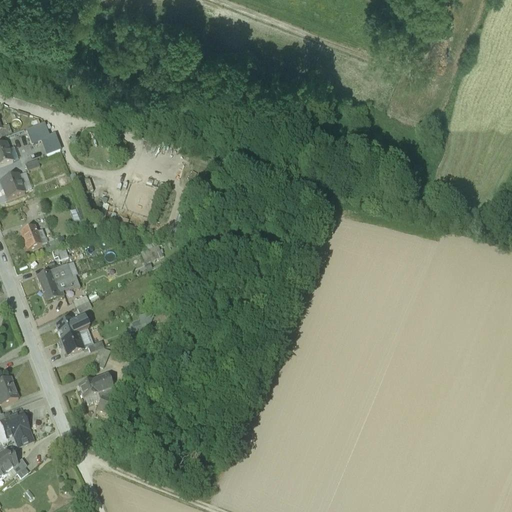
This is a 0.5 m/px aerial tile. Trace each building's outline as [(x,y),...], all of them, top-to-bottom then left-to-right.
[(45,127),(27,134),(32,147),(41,143),(46,156),(59,151),(55,139),(50,140),(45,127)] [(7,130),(1,133),(0,133),(3,141),(10,138),(7,130)] [(6,146),(0,147),(0,166),(12,162),(6,146)] [(212,158),(187,150),(184,159),(209,167),(212,158)] [(28,174),(41,169),(38,163),(25,167),(28,174)] [(195,191),(203,194),(210,179),(199,175),(195,191)] [(19,178),(26,196),(31,193),(25,176),(19,178)] [(18,177),(1,183),(8,202),(26,196),(19,178),(18,177)] [(149,186),(168,192),(171,183),(152,177),(149,186)] [(195,191),(177,185),(161,232),(185,240),(203,194),(195,191)] [(36,229),(22,235),(28,252),(43,247),(41,240),(43,240),(40,234),(38,234),(36,229)] [(43,249),(45,256),(64,249),(62,243),(59,243),(43,249)] [(60,264),(69,261),(65,250),(53,255),(55,261),(58,260),(60,264)] [(157,250),(140,256),(145,268),(161,261),(157,250)] [(64,269),(49,274),(55,287),(72,281),(69,274),(66,274),(64,269)] [(36,279),(41,292),(55,287),(49,274),(36,279)] [(170,278),(162,275),(159,284),(166,287),(170,278)] [(55,287),(59,300),(68,297),(65,289),(77,284),(75,279),(72,281),(55,287)] [(55,287),(41,292),(46,305),(59,300),(55,287)] [(73,305),(76,311),(88,305),(85,299),(73,305)] [(88,305),(76,311),(79,318),(92,312),(88,305)] [(55,329),(61,344),(78,337),(74,327),(73,322),(55,329)] [(85,322),(74,327),(78,337),(87,333),(89,332),(85,322)] [(84,352),(85,353),(88,351),(88,350),(93,348),(87,333),(78,337),(82,346),(79,347),(81,353),(84,352)] [(78,337),(61,344),(67,360),(85,353),(84,352),(81,353),(79,347),(82,346),(78,337)] [(162,346),(150,341),(142,360),(154,365),(162,346)] [(101,345),(93,348),(88,350),(88,351),(90,357),(100,353),(104,352),(101,345)] [(104,352),(100,353),(93,368),(102,372),(110,355),(104,352)] [(2,384),(0,379),(0,410),(16,405),(8,382),(2,384)] [(78,390),(83,404),(85,404),(98,399),(113,393),(107,379),(78,390)] [(121,397),(113,393),(98,399),(100,405),(97,414),(112,421),(121,397)] [(100,405),(98,399),(85,404),(87,409),(100,405)] [(26,417),(2,426),(8,443),(12,454),(36,444),(26,417)] [(0,459),(12,454),(8,443),(0,447),(0,459)] [(17,468),(12,454),(0,459),(0,484),(12,475),(18,469),(17,468)] [(22,466),(17,468),(18,469),(12,475),(15,479),(25,470),(22,466)]
